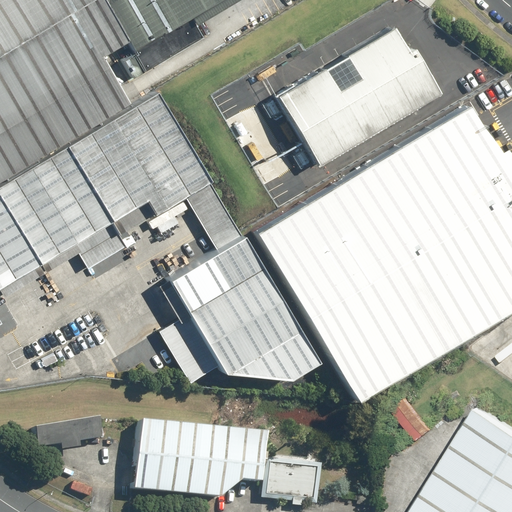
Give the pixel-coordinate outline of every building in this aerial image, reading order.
[(118,37),(96,0),(0,0),(0,172),(122,100),(93,52),(118,37)] [(96,0),(118,37),(139,71),(198,36),(190,22),(227,0),(96,0)] [(387,25),(270,93),(310,162),(432,90),(405,45),(400,48),(387,25)] [(212,365),(215,370),(283,376),(311,359),(150,90),(0,179),(0,294),(74,250),(84,268),(122,245),(114,232),(181,193),(213,247),(152,283),(174,319),(156,330),(186,380),(212,365)] [(280,111),(273,99),(265,104),(272,115),(280,111)] [(511,163),(502,147),(491,154),(461,104),(248,230),(348,397),(511,299),(511,163)] [(410,397),(396,409),(422,440),(435,429),(410,397)] [(411,511),(511,511),(511,427),(478,406),(411,511)] [(34,448),(56,444),(57,450),(76,447),(75,441),(97,437),(94,417),(30,427),(34,448)] [(214,497),(235,480),(256,481),(260,432),(135,421),(129,489),(214,497)] [(401,493),(405,452),(386,450),(382,491),(401,493)] [(319,463),(263,457),(259,498),(315,503),(319,463)]
